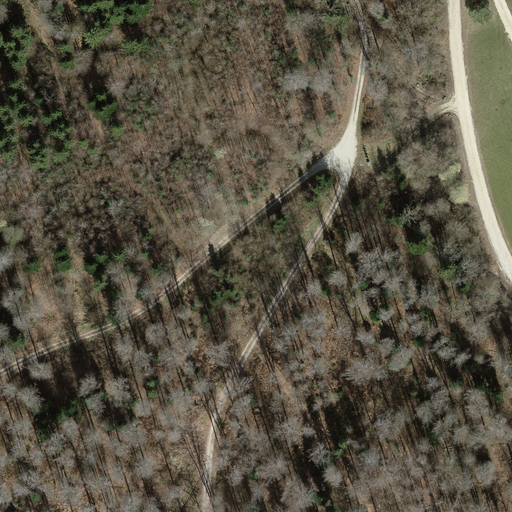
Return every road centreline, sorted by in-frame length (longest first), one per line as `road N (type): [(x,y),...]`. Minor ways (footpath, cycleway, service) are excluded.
road 1 (track): [(345,146),(143,308),(0,374)]
road 2 (track): [(202,511),(212,430),(229,384),(329,213),(343,182),(345,146)]
road 3 (track): [(454,0),(474,160),(511,270)]
road 4 (track): [(345,146),(363,70),(352,0)]
